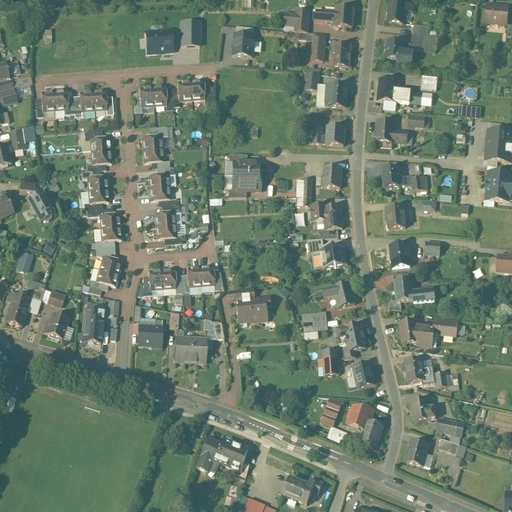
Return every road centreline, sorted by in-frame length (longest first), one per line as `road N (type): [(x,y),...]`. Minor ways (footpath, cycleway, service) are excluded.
road 1 (residential): [(382,478),(397,421),(366,280),(356,187),(373,0)]
road 2 (residential): [(137,258),(121,76)]
road 3 (residential): [(382,478),(228,415)]
road 4 (residential): [(120,379),(0,343)]
